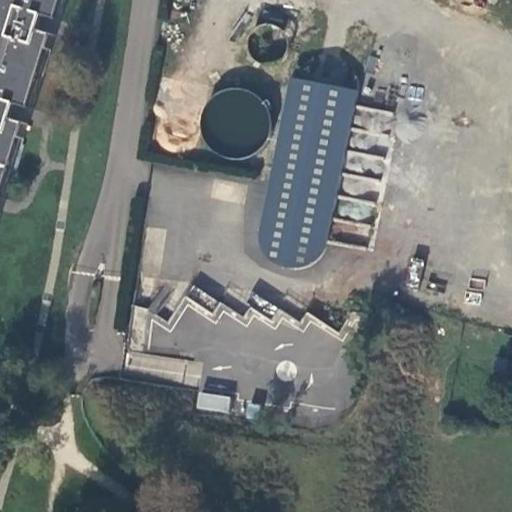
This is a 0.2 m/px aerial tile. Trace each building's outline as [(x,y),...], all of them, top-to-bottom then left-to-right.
[(1,0),(0,6),(0,214),(1,212),(0,211),(0,195),(5,197),(15,166),(18,167),(25,143),(22,142),(29,122),(15,118),(20,103),(33,107),(56,33),(43,28),(47,14),(60,18),(66,0),(1,0)] [(192,0),(194,4),(205,15),(219,22),(237,23),(251,18),(262,11),(272,0),(192,0)] [(281,23),(273,24),(264,29),(258,39),(259,54),(266,61),(276,65),(288,63),(295,57),(299,48),(297,36),(292,28),(281,23)] [(369,88),(368,82),(367,78),(361,67),(351,58),(340,54),(323,55),(313,61),(304,71),(271,232),(273,242),(279,254),(290,262),(303,266),(318,263),(333,255),(337,244),(369,88)] [(244,91),(234,94),(222,101),(215,113),(212,129),(218,145),(229,156),(243,160),(257,159),(270,152),(277,142),(281,130),(280,118),(276,108),(268,99),(257,93),(244,91)] [(307,326),(308,365),(329,364),(336,350),(336,329),(305,312),(300,321),(276,308),(271,318),(248,306),(244,314),(190,285),(180,303),(203,316),(204,354),(215,334),(246,351),(255,350),(257,352),(279,351),(293,358),(293,353),(307,326)] [(196,408),(228,412),(229,396),(198,392),(196,408)]
